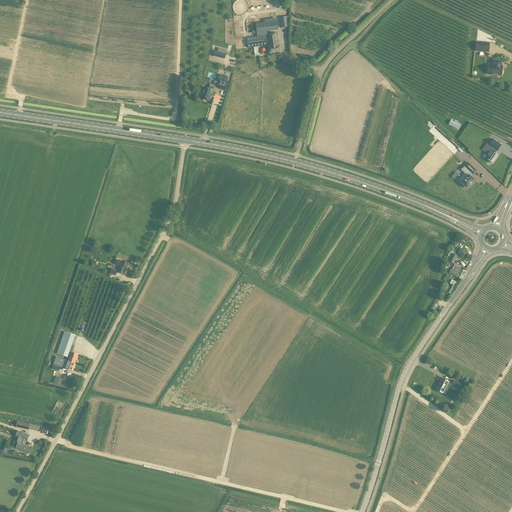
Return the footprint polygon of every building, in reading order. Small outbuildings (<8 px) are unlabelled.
[(281,28),(288,27),(287,17),(280,18),(281,28)] [(275,19),(264,20),(265,23),(255,24),(256,33),(257,38),(247,39),(248,48),(267,45),(269,53),(280,52),(277,33),(268,35),(267,31),(278,30),(277,19),(275,19)] [(489,43),(476,42),(475,51),(488,52),(489,43)] [(502,66),(500,66),(501,61),(493,60),(492,66),(488,65),(488,74),(501,75),(502,74),(502,73),(503,71),(502,70),(502,66)] [(202,95),(201,99),(203,99),(203,100),(207,101),(208,101),(209,101),(211,97),(212,97),(214,90),(213,89),(213,88),(217,89),(217,88),(224,91),(226,85),(228,77),(219,74),(217,82),(216,86),(214,85),(210,84),(209,88),(204,87),(201,94),(202,95)] [(457,123),(458,121),(455,120),(454,122),(451,120),(448,125),(458,130),(460,125),(457,123)] [(490,147),(483,157),(485,158),(488,160),(487,160),(488,161),(487,161),(490,163),(491,162),(493,163),(498,155),(495,153),(501,145),(493,139),(488,146),(490,147)] [(463,176),(459,180),(461,182),(466,187),(474,179),(471,177),(477,171),(468,163),(465,166),(461,169),(465,173),(463,176)] [(453,264),(458,256),(460,251),(452,247),(445,260),(453,264)] [(122,262),(117,260),(115,265),(120,266),(118,272),(119,272),(119,273),(121,274),(121,273),(124,275),(126,271),(126,270),(129,263),(122,261),(122,262)] [(453,269),(452,270),(464,276),(466,272),(462,269),(461,270),(454,266),(452,269),(453,269)] [(115,276),(118,271),(112,268),(109,274),(108,277),(110,277),(111,274),(115,276)] [(450,275),(450,276),(452,277),(453,277),(453,276),(456,278),(457,277),(462,280),(464,276),(452,270),(451,270),(449,274),(450,274),(450,275)] [(455,286),(450,284),(445,292),(450,294),(455,286)] [(434,312),(435,311),(438,313),(442,308),(435,304),(431,310),(434,312)] [(84,324),(79,337),(83,338),(87,325),(84,324)] [(74,337),(75,335),(64,332),(57,353),(67,357),(69,352),(72,345),(74,337)] [(68,361),(74,363),(77,355),(69,352),(67,357),(69,358),(68,361)] [(73,367),(74,363),(68,361),(63,359),(61,365),(66,367),(66,368),(72,371),(73,367)] [(442,378),(436,390),(443,393),(447,384),(451,386),(451,385),(459,390),(462,384),(453,380),(451,383),(442,378)] [(16,427),(29,430),(30,424),(18,421),(16,427)] [(12,448),(16,449),(27,454),(30,447),(24,444),(25,441),(27,442),(29,436),(18,431),(16,437),(18,438),(17,442),(15,441),(12,448)]
